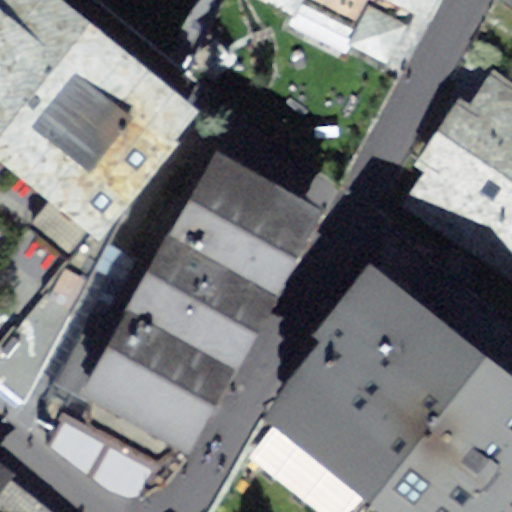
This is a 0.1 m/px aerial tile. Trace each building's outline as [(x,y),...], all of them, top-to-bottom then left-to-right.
[(0,0),(0,389),(21,406),(101,240),(188,111),(50,0),(0,0)] [(393,0),(419,13),(425,0),(393,0)] [(511,79),(478,57),(385,198),(511,282),(511,79)] [(312,211),(210,156),(80,385),(183,444),(312,211)] [(511,511),(511,386),(353,264),(238,426),(336,511),(511,511)] [(133,465),(80,442),(70,467),(123,490),(133,465)] [(52,511),(0,473),(0,511),(52,511)]
